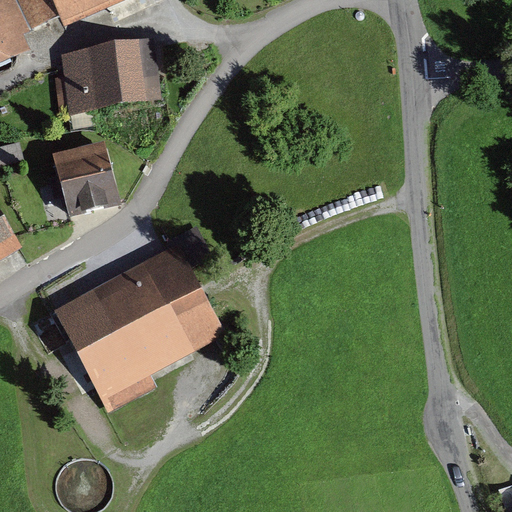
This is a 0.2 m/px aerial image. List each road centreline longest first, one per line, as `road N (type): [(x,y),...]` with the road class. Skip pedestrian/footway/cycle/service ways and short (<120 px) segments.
road 1 (unclassified): [(476,511),(446,400),(406,27),(395,0)]
road 2 (residential): [(0,296),(132,219),(240,55)]
road 3 (track): [(0,85),(122,30),(182,28),(240,55)]
